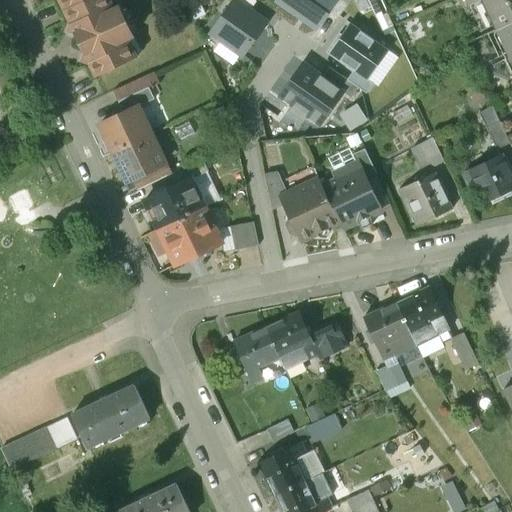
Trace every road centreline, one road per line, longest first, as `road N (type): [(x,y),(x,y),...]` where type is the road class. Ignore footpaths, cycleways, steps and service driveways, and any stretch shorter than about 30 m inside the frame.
road 1 (residential): [(17,0),(158,309)]
road 2 (residential): [(275,288),(247,105),(289,47)]
road 3 (residential): [(275,288),(511,244)]
road 4 (residential): [(158,309),(173,367),(240,511)]
road 5 (track): [(0,386),(158,309)]
